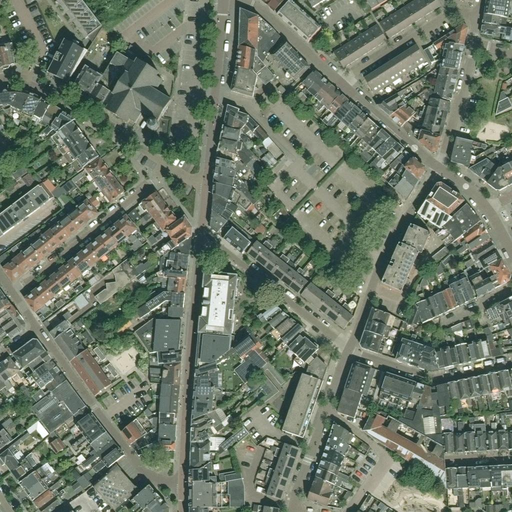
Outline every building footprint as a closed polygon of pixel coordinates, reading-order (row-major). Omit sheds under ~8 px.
[(81,0),(68,0),(63,4),(69,13),(83,2),(81,0)] [(274,13),(285,0),(269,0),(266,5),(270,9),(274,13)] [(321,3),(319,0),(302,0),(303,0),(307,0),(313,9),(321,3)] [(387,1),(386,0),(365,0),(372,10),(387,1)] [(432,12),(424,0),(416,0),(413,2),(423,18),(432,12)] [(441,6),(436,0),(424,0),(432,12),(441,6)] [(511,2),(507,1),(501,0),(486,0),(487,0),(486,6),(504,9),(507,10),(509,10),(511,2)] [(306,15),(298,8),(291,1),(277,15),(285,22),(292,29),(306,15)] [(83,2),(69,13),(76,21),(90,11),(83,2)] [(423,18),(413,2),(405,7),(415,23),(423,18)] [(507,19),(507,16),(508,16),(509,10),(507,10),(504,9),(486,6),(484,12),(484,15),(507,19)] [(415,23),(405,7),(396,13),(406,29),(415,23)] [(255,55),(263,64),(268,55),(277,41),(280,36),(272,29),(259,17),(240,9),(240,10),(239,28),(239,46),(256,52),(255,54),(255,55)] [(90,11),(76,21),(82,30),(96,19),(90,11)] [(406,29),(396,13),(387,18),(397,34),(406,29)] [(308,43),(321,29),(313,21),(306,15),(292,29),(300,36),(308,43)] [(505,27),(507,19),(484,15),(483,17),(484,17),(483,24),(505,27)] [(397,34),(387,18),(379,24),(389,40),(397,34)] [(92,43),(93,44),(103,28),(96,19),(82,30),(88,37),(91,42),(92,43)] [(11,26),(15,35),(27,30),(23,21),(11,26)] [(481,34),(487,35),(488,38),(491,38),(492,36),(498,37),(499,31),(510,33),(509,35),(511,35),(511,28),(505,27),(483,24),(481,34)] [(386,41),(376,25),(368,31),(378,47),(386,41)] [(464,46),(468,28),(463,25),(431,46),(435,51),(436,50),(437,51),(443,47),(443,46),(447,45),(447,44),(464,46)] [(378,47),(368,31),(359,37),(369,52),(378,47)] [(369,52),(359,37),(350,42),(360,58),(369,52)] [(87,52),(86,52),(65,41),(59,51),(58,54),(58,53),(54,61),(54,62),(48,73),(67,83),(71,78),(87,52)] [(310,68),(295,53),(296,53),(285,42),(271,56),(288,73),(287,73),(296,82),(310,68)] [(360,58),(350,42),(342,48),(352,63),(360,58)] [(14,51),(13,44),(5,46),(5,44),(0,44),(0,68),(1,68),(2,68),(4,70),(8,69),(9,66),(11,65),(15,65),(12,51),(14,51)] [(461,54),(464,46),(447,44),(447,45),(443,46),(443,47),(442,51),(461,54)] [(254,72),(258,77),(265,86),(275,78),(263,64),(255,55),(255,54),(256,52),(239,46),(239,48),(237,57),(236,67),(254,72)] [(426,61),(421,53),(416,46),(407,51),(417,67),(426,61)] [(352,63),(342,48),(333,53),(343,69),(352,63)] [(436,62),(428,48),(424,51),(431,64),(436,62)] [(417,67),(407,51),(399,57),(409,73),(417,67)] [(438,61),(442,60),(459,63),(461,54),(442,51),(440,51),(439,54),(440,54),(438,61)] [(156,91),(162,81),(157,77),(159,74),(137,60),(135,64),(117,53),(102,78),(89,100),(101,107),(103,104),(108,107),(106,111),(127,124),(130,120),(135,124),(142,113),(143,114),(143,115),(144,116),(144,115),(150,118),(149,119),(150,119),(151,119),(152,119),(150,121),(150,122),(148,125),(149,129),(152,131),(156,130),(159,127),(158,123),(162,116),(163,117),(168,108),(167,107),(171,101),(171,100),(170,99),(170,100),(164,97),(165,96),(163,95),(163,96),(158,93),(159,92),(158,92),(157,92),(156,91)] [(409,73),(399,57),(390,62),(400,78),(409,73)] [(439,64),(438,67),(458,71),(459,63),(442,60),(441,64),(439,64)] [(400,78),(390,62),(382,68),(392,84),(400,78)] [(89,100),(102,78),(86,67),(83,72),(80,71),(74,79),(77,81),(74,86),(82,91),(80,95),(89,100)] [(253,98),(258,77),(254,72),(236,67),(236,68),(231,92),(253,98)] [(458,71),(438,67),(437,71),(439,72),(438,75),(456,79),(458,71)] [(392,84),(382,68),(373,73),(383,89),(392,84)] [(304,96),(321,77),(314,71),(303,84),(306,88),(301,93),(304,96)] [(383,89),(373,73),(364,79),(374,95),(383,89)] [(431,81),(436,82),(454,86),(456,79),(438,75),(437,80),(432,79),(431,81)] [(314,97),(328,83),(321,77),(304,96),(300,100),(303,103),(307,98),(311,94),(314,97)] [(435,90),(452,94),(454,86),(436,82),(435,90)] [(316,109),(335,89),(328,83),(314,97),(318,101),(314,106),(316,109)] [(286,91),(281,86),(277,89),(282,95),(286,91)] [(328,110),(341,95),(335,89),(316,109),(319,111),(324,107),(328,110)] [(432,97),(433,97),(450,101),(452,94),(435,90),(434,93),(431,89),(428,90),(432,97)] [(433,99),(433,97),(432,97),(428,90),(427,90),(423,92),(428,101),(430,101),(428,107),(431,108),(448,112),(450,103),(433,99)] [(400,100),(401,100),(404,98),(405,97),(403,94),(401,91),(378,106),(385,112),(400,100)] [(11,106),(17,95),(17,92),(13,92),(12,92),(0,93),(0,105),(8,116),(11,109),(10,109),(11,106)] [(21,114),(31,95),(24,93),(20,92),(17,92),(17,95),(11,106),(10,109),(11,109),(8,116),(9,118),(11,110),(13,110),(13,112),(21,115),(21,114)] [(33,116),(42,100),(36,97),(31,95),(21,114),(25,115),(24,117),(31,120),(33,116)] [(326,126),(348,101),(341,95),(328,110),(332,113),(328,118),(327,117),(322,122),(326,126)] [(405,106),(406,105),(408,104),(404,98),(401,100),(400,100),(385,112),(390,117),(405,106)] [(40,125),(50,105),(42,100),(33,116),(37,119),(34,125),(37,127),(40,125)] [(341,122),(355,107),(348,101),(326,126),(329,128),(337,119),(341,122)] [(509,106),(504,105),(498,104),(498,105),(497,110),(496,116),(508,110),(509,106)] [(59,120),(63,113),(50,105),(40,125),(45,128),(47,124),(53,127),(57,119),(59,120)] [(415,114),(411,111),(406,105),(405,106),(390,117),(402,127),(407,122),(412,117),(415,114)] [(259,127),(248,116),(239,113),(239,110),(228,106),(227,113),(243,122),(246,124),(252,130),(266,148),(273,143),(259,127)] [(446,121),(448,112),(431,108),(428,107),(424,106),(422,112),(420,111),(419,114),(446,121)] [(347,128),(361,112),(355,107),(341,122),(345,126),(341,130),(344,132),(347,128)] [(354,134),(369,119),(361,112),(347,128),(351,132),(344,140),(348,143),(353,136),(355,135),(354,134)] [(58,133),(72,122),(75,120),(63,113),(59,120),(57,119),(53,127),(51,130),(49,128),(43,132),(47,136),(53,131),(58,133)] [(246,124),(243,122),(227,113),(224,126),(241,129),(241,130),(245,135),(252,130),(246,124)] [(444,130),(446,121),(419,114),(419,117),(425,119),(424,124),(443,129),(444,130)] [(354,134),(355,135),(358,138),(350,148),(353,151),(356,147),(361,141),(375,125),(369,119),(354,134)] [(58,146),(79,131),(77,127),(76,128),(72,122),(58,133),(52,137),(58,146)] [(416,130),(407,122),(402,127),(414,138),(414,136),(415,131),(416,130)] [(441,138),(443,129),(424,124),(422,129),(416,128),(416,129),(416,130),(415,131),(441,138)] [(368,147),(382,131),(375,125),(361,141),(368,147)] [(245,135),(241,130),(241,129),(224,126),(221,139),(239,142),(242,142),(244,142),(245,137),(246,136),(245,135)] [(64,155),(65,155),(85,140),(81,134),(82,134),(79,131),(58,146),(58,149),(62,155),(64,155)] [(376,152),(391,138),(389,137),(389,138),(384,133),(382,131),(368,147),(360,157),(367,163),(372,157),(368,153),(372,149),(376,152)] [(437,154),(441,138),(415,131),(414,136),(420,137),(419,142),(433,155),(437,154)] [(372,169),(397,144),(395,143),(391,139),(391,138),(376,152),(376,153),(374,155),(377,158),(369,167),(372,169)] [(219,151),(236,154),(236,153),(238,154),(242,159),(247,165),(252,161),(251,160),(255,157),(244,143),(242,143),(242,142),(239,142),(221,139),(219,151)] [(486,150),(487,146),(482,145),(457,139),(455,147),(464,149),(472,151),(473,147),(481,149),(486,150)] [(71,164),(93,148),(90,145),(89,146),(85,140),(65,155),(71,164)] [(397,144),(372,169),(375,173),(379,176),(383,171),(379,168),(386,161),(389,164),(404,150),(399,146),(397,144)] [(460,165),(464,149),(455,147),(451,163),(460,165)] [(83,169),(99,158),(94,152),(95,152),(93,148),(71,164),(73,168),(79,164),(83,169)] [(487,158),(496,153),(494,148),(484,153),(484,154),(487,158)] [(475,152),(472,151),(464,149),(460,165),(463,166),(468,169),(469,168),(472,157),(474,158),(475,152)] [(240,161),(242,159),(238,154),(236,153),(236,154),(219,151),(219,152),(218,159),(234,164),(235,161),(239,161),(240,161)] [(487,158),(486,159),(486,160),(469,170),(479,178),(492,162),(495,158),(494,157),(501,153),(500,151),(496,153),(487,158)] [(425,168),(405,152),(397,159),(403,165),(407,168),(407,169),(419,181),(425,172),(425,168)] [(270,169),(277,163),(269,154),(261,161),(269,170),(270,169)] [(487,158),(484,154),(475,159),(477,161),(473,163),(474,165),(486,159),(487,158)] [(30,166),(23,157),(19,160),(26,169),(30,166)] [(249,171),(240,161),(239,161),(235,161),(234,164),(218,159),(216,167),(233,171),(235,173),(235,174),(241,181),(241,180),(243,179),(242,177),(249,171)] [(94,181),(108,170),(107,169),(108,167),(106,165),(104,165),(103,163),(103,164),(100,160),(85,171),(88,175),(89,174),(94,181)] [(511,184),(511,171),(505,160),(504,160),(505,161),(503,162),(504,163),(503,163),(505,167),(501,169),(504,175),(503,175),(509,186),(511,184)] [(492,162),(479,178),(487,184),(498,169),(493,165),(493,163),(492,162)] [(419,181),(407,169),(407,168),(403,165),(401,168),(405,171),(403,175),(401,174),(400,175),(415,189),(419,181)] [(235,173),(233,171),(216,167),(215,174),(234,179),(235,180),(244,188),(248,193),(251,191),(241,180),(241,181),(235,174),(235,173)] [(386,183),(396,172),(391,167),(381,178),(386,183)] [(509,186),(503,175),(504,175),(501,169),(498,170),(498,169),(487,184),(496,191),(497,191),(499,191),(500,191),(507,187),(506,187),(508,186),(508,187),(509,186)] [(115,181),(113,178),(112,176),(113,174),(111,172),(109,172),(108,170),(94,181),(99,187),(97,188),(100,192),(115,181)] [(264,174),(262,173),(260,170),(254,175),(259,179),(260,178),(264,174)] [(75,183),(82,177),(80,174),(72,180),(75,183)] [(234,179),(215,174),(215,179),(214,184),(234,188),(238,190),(241,192),(260,215),(267,209),(261,201),(257,204),(248,193),(244,188),(235,180),(234,179)] [(413,191),(397,175),(388,184),(407,200),(407,201),(413,191)] [(42,183),(36,176),(35,177),(33,178),(38,186),(42,183)] [(54,191),(47,181),(44,184),(51,193),(54,191)] [(67,184),(73,192),(77,189),(70,181),(67,184)] [(110,203),(124,193),(122,191),(123,189),(121,186),(119,187),(115,181),(100,192),(104,197),(105,196),(110,203)] [(51,193),(44,184),(0,215),(0,237),(54,198),(55,197),(51,193)] [(241,192),(238,190),(234,188),(214,184),(214,195),(219,196),(228,201),(228,202),(232,204),(236,207),(238,204),(249,213),(249,214),(255,220),(256,219),(260,215),(241,192)] [(464,202),(460,197),(441,184),(437,185),(432,192),(444,199),(440,206),(451,213),(464,202)] [(65,194),(59,187),(54,191),(51,193),(55,197),(57,200),(65,194)] [(451,213),(440,206),(444,199),(432,192),(426,201),(452,218),(454,216),(451,213)] [(163,203),(159,198),(160,196),(159,195),(157,195),(156,193),(139,206),(143,211),(144,212),(146,211),(149,214),(163,203)] [(232,204),(228,202),(228,201),(219,196),(214,195),(213,202),(215,202),(233,213),(235,215),(238,210),(247,216),(249,214),(249,213),(238,204),(236,207),(232,204)] [(94,197),(87,203),(93,209),(99,204),(94,197)] [(434,233),(452,218),(426,201),(418,214),(426,220),(424,222),(434,233)] [(93,209),(87,203),(87,202),(86,202),(81,206),(80,205),(76,208),(87,222),(92,218),(93,218),(95,216),(95,215),(97,214),(93,209)] [(212,211),(227,223),(233,213),(215,202),(213,202),(213,205),(212,211)] [(157,223),(170,212),(169,211),(170,209),(168,207),(166,207),(165,206),(163,203),(149,214),(140,221),(143,224),(146,222),(153,217),(157,222),(157,223)] [(453,243),(481,221),(467,205),(454,216),(452,218),(434,233),(446,248),(453,243)] [(87,222),(76,208),(67,216),(68,217),(78,230),(80,228),(81,228),(83,226),(83,225),(87,222)] [(289,215),(283,208),(277,213),(285,223),(290,219),(291,219),(291,218),(290,217),(289,215)] [(142,219),(135,210),(129,215),(135,224),(142,219)] [(233,229),(227,223),(212,211),(210,226),(211,229),(217,234),(223,240),(233,229)] [(163,233),(177,222),(175,219),(175,218),(174,217),(175,216),(172,212),(171,213),(170,212),(157,223),(157,222),(153,225),(158,232),(160,230),(163,233)] [(285,223),(277,213),(272,217),(281,226),(285,223)] [(131,234),(137,230),(126,216),(124,218),(123,218),(121,220),(121,221),(117,224),(128,239),(128,238),(133,245),(137,250),(142,246),(134,236),(133,237),(131,234)] [(78,230),(68,217),(63,221),(62,220),(58,223),(69,237),(74,233),(77,231),(77,230),(78,230)] [(172,240),(191,226),(187,220),(185,217),(177,222),(163,233),(156,238),(158,242),(168,235),(172,240)] [(460,249),(486,231),(485,229),(485,228),(484,229),(481,223),(481,222),(481,221),(463,235),(465,239),(461,242),(462,245),(459,247),(460,249)] [(69,237),(58,223),(54,226),(55,227),(49,232),(59,245),(61,243),(62,243),(64,241),(65,240),(69,237)] [(128,239),(117,224),(112,228),(111,228),(109,230),(109,231),(107,232),(118,245),(124,240),(125,241),(128,239)] [(419,261),(416,259),(419,253),(422,254),(431,234),(411,225),(402,245),(399,243),(382,283),(401,292),(405,285),(408,286),(410,281),(407,279),(410,272),(413,265),(416,266),(419,261)] [(169,255),(192,237),(192,229),(191,226),(172,240),(172,241),(171,242),(159,250),(164,257),(162,258),(163,259),(169,255)] [(255,232),(261,237),(267,231),(261,226),(255,232)] [(246,240),(233,229),(223,240),(242,255),(251,244),(246,240)] [(59,245),(49,232),(44,236),(39,230),(35,233),(50,252),(55,248),(56,248),(58,246),(59,245)] [(253,231),(246,240),(251,244),(258,236),(253,231)] [(279,231),(275,236),(281,241),(285,236),(279,231)] [(472,253),(491,241),(491,240),(487,234),(488,234),(487,233),(486,232),(486,231),(460,249),(458,251),(460,254),(469,248),(472,253)] [(118,245),(107,232),(106,233),(105,233),(103,235),(102,236),(98,239),(110,254),(114,250),(113,249),(118,245)] [(50,252),(35,233),(29,237),(34,243),(36,241),(37,242),(31,247),(41,260),(43,258),(44,258),(46,256),(46,255),(50,252)] [(189,256),(192,237),(169,255),(189,256)] [(110,254),(98,239),(93,243),(91,245),(90,246),(89,247),(99,260),(105,255),(106,256),(110,254)] [(479,261),(497,250),(491,241),(472,253),(471,254),(473,258),(467,261),(467,262),(464,264),(467,269),(476,263),(479,261)] [(256,261),(269,244),(266,242),(262,246),(257,242),(247,254),(256,261)] [(264,267),(274,256),(269,252),(272,247),(273,245),(270,243),(269,244),(256,261),(264,267)] [(453,243),(446,248),(449,251),(456,246),(453,243)] [(41,260),(31,247),(26,251),(25,250),(21,253),(32,267),(37,263),(38,263),(40,261),(40,260),(41,260)] [(99,260),(89,247),(87,248),(85,250),(84,251),(80,254),(91,269),(96,265),(95,264),(99,260)] [(434,265),(449,253),(445,247),(429,260),(434,265)] [(484,270),(502,260),(497,250),(479,261),(481,265),(484,270)] [(32,267),(21,253),(18,256),(18,257),(12,262),(22,275),(25,273),(26,273),(28,271),(28,270),(32,267)] [(91,269),(80,254),(75,258),(74,259),(72,260),(72,261),(71,262),(81,275),(84,279),(90,274),(88,271),(91,269)] [(189,256),(169,255),(163,259),(165,261),(164,262),(188,264),(189,256)] [(273,274),(286,258),(283,255),(279,260),(274,256),(264,267),(273,274)] [(281,281),(291,269),(286,265),(292,257),(289,255),(286,258),(273,274),(281,281)] [(445,267),(455,259),(452,255),(442,263),(445,267)] [(135,270),(127,260),(111,273),(115,278),(116,285),(106,286),(106,291),(105,291),(95,299),(100,306),(126,286),(136,279),(140,276),(139,276),(135,270)] [(490,278),(507,269),(502,260),(484,270),(488,275),(489,275),(490,278)] [(22,275),(12,262),(7,266),(7,265),(2,268),(13,283),(19,278),(20,278),(21,276),(22,275)] [(81,275),(71,262),(69,263),(68,263),(66,265),(66,266),(61,269),(73,284),(77,280),(76,279),(81,275)] [(187,272),(188,264),(164,262),(164,268),(164,269),(187,272)] [(483,271),(484,270),(481,265),(478,267),(476,263),(467,269),(465,270),(469,278),(473,276),(471,271),(476,268),(479,273),(483,271)] [(147,270),(142,264),(135,270),(139,276),(147,270)] [(290,288),(303,271),(299,268),(296,273),(291,269),(281,281),(290,288)] [(73,284),(61,269),(57,273),(56,273),(54,275),(54,276),(52,277),(62,290),(68,285),(69,287),(73,284)] [(186,281),(187,272),(164,269),(156,275),(157,279),(186,281)] [(509,282),(511,276),(507,269),(490,278),(489,279),(495,289),(509,282)] [(298,295),(308,283),(302,279),(306,274),(303,271),(290,288),(298,295)] [(479,273),(473,276),(469,278),(475,288),(478,298),(493,290),(487,280),(483,271),(479,273)] [(310,303),(319,291),(314,287),(323,276),(319,273),(311,284),(301,296),(310,303)] [(476,300),(467,279),(465,273),(458,276),(456,277),(467,304),(476,300)] [(142,274),(140,276),(136,279),(141,284),(146,280),(142,274)] [(233,316),(237,277),(205,274),(205,275),(204,287),(204,288),(205,289),(204,300),(204,304),(203,308),(204,308),(203,319),(201,319),(201,320),(200,332),(199,332),(199,333),(200,334),(231,336),(231,334),(235,334),(237,316),(233,316)] [(62,290),(52,277),(51,278),(50,278),(48,280),(47,281),(43,284),(54,299),(59,295),(57,294),(62,290)] [(467,304),(456,277),(448,281),(458,307),(467,304)] [(141,284),(136,279),(126,286),(128,289),(130,292),(137,287),(140,284),(141,284)] [(186,287),(186,281),(157,279),(157,283),(162,283),(162,285),(186,287)] [(261,291),(247,279),(244,283),(245,286),(255,294),(258,294),(261,291)] [(458,307),(448,281),(444,283),(447,291),(442,293),(450,311),(458,307)] [(54,299),(43,284),(38,288),(37,288),(35,290),(35,291),(34,292),(44,305),(50,300),(51,302),(54,299)] [(185,294),(186,287),(162,285),(161,291),(156,295),(155,293),(151,295),(154,300),(165,292),(185,294)] [(347,289),(343,294),(349,299),(353,294),(347,289)] [(318,309),(331,293),(328,290),(324,295),(319,291),(310,303),(318,309)] [(441,315),(450,311),(442,293),(437,295),(435,291),(432,293),(441,315)] [(44,305),(34,292),(32,293),(29,295),(29,296),(24,300),(42,322),(45,319),(41,315),(42,314),(39,311),(41,309),(40,308),(44,305)] [(184,303),(185,294),(165,292),(154,300),(147,305),(135,313),(141,320),(164,304),(163,309),(166,309),(170,309),(183,309),(184,303)] [(327,316),(336,304),(331,300),(335,296),(331,293),(318,309),(327,316)] [(432,319),(441,315),(432,293),(428,295),(430,299),(425,301),(432,319)] [(432,319),(425,301),(423,294),(419,296),(421,303),(414,306),(420,317),(423,323),(432,319)] [(78,313),(88,306),(82,296),(71,303),(78,313)] [(503,312),(505,311),(511,307),(511,297),(486,312),(489,318),(498,315),(498,316),(503,313),(503,312)] [(0,315),(11,307),(6,300),(0,304),(0,315)] [(135,313),(147,305),(143,300),(132,308),(135,313)] [(267,322),(281,311),(272,304),(257,317),(263,325),(267,321),(267,322)] [(335,323),(348,306),(345,304),(341,308),(336,304),(327,316),(335,323)] [(344,330),(353,318),(348,314),(352,309),(348,306),(335,323),(344,330)] [(416,326),(420,317),(414,306),(407,324),(416,328),(417,326),(416,326)] [(0,315),(0,324),(1,325),(3,324),(17,314),(11,307),(0,315)] [(511,318),(511,307),(505,311),(507,315),(501,318),(503,322),(511,318)] [(182,318),(183,309),(170,309),(166,309),(166,317),(169,317),(172,318),(182,318)] [(390,316),(390,315),(373,309),(369,320),(387,327),(391,317),(390,316)] [(268,334),(269,333),(289,317),(281,311),(267,322),(271,326),(265,331),(268,334)] [(55,341),(70,328),(72,326),(68,321),(72,318),(69,313),(61,319),(64,323),(54,330),(47,321),(42,324),(50,334),(55,341)] [(0,335),(0,336),(22,321),(17,314),(3,324),(1,325),(3,329),(0,330),(0,335)] [(270,333),(277,342),(280,339),(297,324),(289,317),(269,333),(268,334),(268,335),(270,333)] [(180,336),(181,328),(181,326),(181,322),(157,320),(155,318),(135,333),(138,337),(180,336)] [(504,327),(511,324),(511,326),(511,318),(503,322),(504,324),(503,324),(504,327)] [(387,339),(391,328),(387,327),(369,320),(365,332),(383,338),(383,337),(387,339)] [(17,334),(22,331),(21,331),(25,328),(25,326),(22,321),(0,336),(2,339),(8,335),(10,339),(17,334)] [(81,321),(76,324),(80,329),(85,326),(81,321)] [(297,324),(280,339),(284,342),(276,350),(279,353),(304,330),(297,324)] [(462,331),(461,324),(451,329),(452,333),(462,331)] [(246,326),(240,331),(246,338),(252,334),(246,326)] [(60,348),(76,336),(74,334),(74,335),(71,330),(70,328),(55,341),(60,348)] [(383,338),(365,332),(360,346),(362,349),(381,355),(384,346),(381,345),(383,338)] [(196,378),(213,374),(218,372),(228,365),(239,357),(244,363),(245,362),(251,369),(253,367),(258,373),(262,370),(269,363),(271,362),(255,345),(258,342),(252,334),(246,338),(230,351),(214,363),(197,368),(197,369),(196,378)] [(230,351),(231,336),(200,334),(198,352),(197,368),(214,363),(230,351)] [(65,355),(81,343),(80,342),(79,342),(76,338),(77,337),(76,336),(60,348),(65,355)] [(180,348),(180,336),(138,337),(149,354),(179,351),(180,348)] [(314,354),(318,350),(317,349),(318,346),(315,343),(312,344),(305,338),(304,340),(300,336),(287,348),(297,357),(294,360),(301,366),(300,367),(300,368),(301,368),(302,367),(306,363),(314,354)] [(490,350),(488,344),(487,339),(476,342),(480,361),(485,360),(484,359),(491,357),(490,350)] [(407,364),(407,363),(414,344),(403,340),(402,344),(400,350),(397,356),(396,360),(407,364)] [(12,361),(20,372),(29,365),(46,353),(41,347),(42,347),(37,341),(33,341),(28,344),(29,345),(18,353),(17,352),(13,356),(18,362),(16,363),(14,359),(12,361)] [(418,367),(425,348),(426,344),(425,344),(425,342),(423,341),(423,346),(424,347),(414,344),(407,363),(418,367)] [(438,370),(434,351),(435,348),(435,347),(435,346),(426,343),(426,344),(425,344),(426,342),(425,342),(425,344),(426,344),(425,348),(418,367),(431,371),(431,372),(438,370)] [(449,368),(443,344),(444,344),(443,342),(439,344),(440,350),(435,351),(436,349),(435,348),(434,351),(438,370),(444,368),(444,369),(449,368)] [(480,361),(476,342),(465,344),(470,362),(476,361),(476,362),(480,361)] [(70,363),(87,351),(85,349),(84,349),(81,345),(82,345),(81,343),(65,355),(70,363)] [(459,365),(455,347),(449,348),(448,343),(444,344),(443,344),(449,368),(453,367),(453,366),(459,365)] [(470,362),(465,344),(455,347),(459,365),(470,363),(470,362)] [(93,351),(98,356),(102,353),(98,348),(93,351)] [(503,355),(502,349),(490,350),(491,357),(491,358),(503,355)] [(77,371),(94,359),(87,351),(70,363),(77,371)] [(164,365),(181,362),(182,351),(179,351),(149,354),(158,353),(159,365),(164,365)] [(31,375),(51,360),(46,353),(29,365),(32,370),(26,374),(28,378),(31,376),(31,375)] [(106,359),(102,353),(98,356),(102,362),(106,359)] [(303,439),(328,368),(319,359),(314,354),(306,363),(308,365),(309,366),(307,371),(305,370),(283,432),(282,434),(285,435),(292,437),(293,435),(303,439)] [(244,386),(257,375),(258,373),(253,367),(251,369),(245,362),(244,363),(239,357),(228,365),(218,372),(213,374),(196,378),(196,379),(195,388),(195,389),(226,391),(226,392),(226,393),(229,400),(244,386)] [(12,361),(10,358),(2,364),(2,363),(1,364),(11,378),(12,377),(14,375),(17,374),(21,379),(22,379),(23,380),(25,378),(20,372),(12,361)] [(94,359),(77,371),(83,380),(100,368),(94,359)] [(36,383),(56,367),(51,360),(31,375),(31,376),(35,381),(36,383)] [(269,363),(262,370),(258,373),(257,375),(264,384),(271,393),(266,396),(261,401),(264,404),(279,392),(263,373),(267,370),(281,386),(286,382),(272,366),(269,363)] [(11,378),(1,364),(0,364),(0,378),(8,391),(10,393),(12,395),(16,392),(13,388),(13,387),(8,380),(11,378)] [(106,367),(110,373),(114,370),(110,364),(106,367)] [(180,377),(181,364),(164,367),(164,370),(163,385),(180,386),(180,377)] [(362,395),(371,369),(357,364),(353,366),(345,389),(362,395)] [(41,390),(61,374),(56,367),(36,383),(39,387),(41,390)] [(89,388),(106,376),(100,368),(83,380),(89,388)] [(163,385),(164,370),(150,369),(150,384),(152,384),(163,385)] [(118,375),(114,370),(110,373),(114,378),(118,375)] [(511,396),(511,390),(508,371),(497,373),(501,392),(507,391),(509,398),(511,396)] [(389,402),(397,377),(385,373),(382,384),(379,391),(377,398),(389,402)] [(501,392),(497,373),(487,376),(491,394),(497,393),(499,400),(502,400),(501,392)] [(52,392),(66,381),(61,374),(41,390),(45,387),(49,391),(45,394),(41,390),(34,396),(32,397),(38,404),(51,394),(52,392)] [(95,397),(112,385),(106,376),(89,388),(95,397)] [(491,394),(487,376),(477,378),(481,397),(487,396),(491,414),(494,413),(494,409),(491,394)] [(254,393),(263,384),(256,377),(247,385),(254,393)] [(389,402),(398,405),(400,401),(406,380),(397,377),(389,402)] [(8,391),(0,378),(0,395),(0,397),(1,396),(0,394),(3,392),(4,394),(5,392),(8,391)] [(481,397),(477,378),(467,380),(471,399),(477,398),(479,410),(483,410),(481,397)] [(409,403),(416,383),(406,380),(400,401),(398,405),(408,408),(409,404),(409,403)] [(471,399),(467,380),(456,382),(461,401),(467,400),(468,407),(472,406),(470,399),(471,399)] [(39,421),(75,392),(66,381),(52,392),(51,394),(38,404),(30,410),(39,421)] [(461,401),(456,382),(446,385),(450,404),(457,402),(460,418),(464,417),(461,401)] [(417,410),(425,386),(416,383),(409,403),(417,406),(417,410)] [(264,384),(259,388),(266,396),(271,393),(264,384)] [(179,399),(180,386),(163,385),(162,392),(162,398),(179,399)] [(450,404),(448,392),(446,385),(436,387),(438,392),(442,421),(453,419),(454,419),(450,404)] [(444,452),(442,421),(438,392),(433,392),(432,388),(430,388),(425,386),(417,410),(416,413),(414,421),(405,419),(404,419),(407,410),(408,408),(398,405),(389,402),(377,398),(374,409),(363,432),(413,466),(447,489),(444,454),(444,452)] [(28,389),(24,392),(29,399),(32,397),(34,396),(28,389)] [(222,404),(222,395),(223,395),(223,393),(226,393),(226,392),(226,391),(195,389),(195,392),(195,393),(194,400),(194,401),(194,402),(222,404)] [(359,403),(362,395),(345,389),(342,397),(359,403)] [(24,392),(20,396),(25,403),(29,399),(24,392)] [(74,417),(86,407),(75,392),(39,421),(50,435),(54,432),(60,427),(66,423),(74,417)] [(12,396),(4,402),(7,405),(15,399),(12,396)] [(359,403),(342,397),(340,405),(357,411),(357,410),(357,411),(359,404),(359,403)] [(177,415),(179,399),(162,398),(161,413),(177,415)] [(222,406),(222,404),(194,402),(192,421),(215,412),(215,411),(222,406)] [(354,419),(357,411),(340,405),(337,413),(341,415),(354,419)] [(77,425),(91,414),(86,407),(74,417),(66,423),(68,426),(75,422),(76,423),(77,425)] [(414,421),(416,413),(407,410),(404,419),(405,419),(414,421)] [(223,425),(222,424),(223,423),(222,423),(215,412),(192,421),(192,434),(205,435),(215,427),(216,428),(219,426),(220,427),(223,425)] [(176,426),(177,419),(177,415),(161,413),(160,418),(154,418),(154,425),(156,428),(160,426),(176,427),(176,426),(177,426),(176,426)] [(506,413),(501,414),(502,432),(497,433),(498,451),(509,451),(508,432),(507,419),(507,414),(506,413)] [(82,433),(85,436),(99,425),(91,414),(77,425),(69,431),(75,438),(82,433)] [(7,428),(13,423),(10,419),(0,425),(0,426),(3,431),(4,431),(4,430),(7,428)] [(131,445),(147,434),(136,419),(124,431),(122,433),(131,445)] [(455,454),(454,435),(453,419),(442,421),(444,452),(444,454),(455,454)] [(36,430),(42,426),(38,422),(26,431),(29,435),(36,430)] [(487,452),(486,433),(485,422),(480,422),(481,433),(475,434),(477,452),(476,453),(487,452)] [(10,431),(16,427),(13,423),(7,428),(10,431)] [(354,436),(346,431),(347,430),(343,428),(343,429),(334,423),(332,428),(351,441),(354,436)] [(466,453),(465,434),(464,434),(463,423),(457,423),(458,435),(454,435),(455,454),(465,453),(466,453)] [(498,451),(497,433),(496,423),(492,423),(492,433),(486,433),(487,452),(498,452),(498,451)] [(477,452),(475,434),(475,431),(474,424),(469,425),(469,434),(465,434),(466,453),(476,453),(477,452)] [(99,425),(85,436),(71,447),(76,453),(79,450),(77,448),(87,440),(91,445),(106,433),(99,425)] [(216,428),(215,427),(205,435),(192,434),(191,443),(206,444),(214,438),(212,438),(225,428),(223,425),(220,427),(219,426),(216,428)] [(175,443),(176,427),(160,426),(156,428),(153,430),(154,434),(160,430),(159,441),(159,442),(175,443)] [(225,452),(236,442),(238,444),(249,435),(244,427),(225,443),(219,448),(219,449),(219,452),(217,452),(217,454),(215,454),(191,453),(191,471),(196,472),(210,464),(210,462),(215,462),(216,461),(217,461),(218,460),(218,459),(218,458),(218,457),(225,452)] [(351,441),(332,428),(331,432),(331,434),(348,445),(351,441)] [(0,450),(12,442),(4,431),(3,431),(0,433),(0,450)] [(29,455),(24,459),(16,447),(30,437),(29,435),(26,431),(12,442),(0,450),(0,451),(2,455),(0,456),(0,463),(2,467),(5,465),(11,472),(30,457),(29,455)] [(59,439),(54,432),(50,435),(55,442),(59,439)] [(92,453),(94,456),(112,441),(106,433),(91,445),(95,450),(91,453),(92,453)] [(147,434),(131,445),(135,451),(147,446),(149,445),(147,439),(149,437),(147,434)] [(356,450),(348,445),(331,434),(330,436),(329,437),(330,437),(327,446),(344,457),(344,458),(348,451),(353,454),(354,453),(358,455),(359,453),(355,450),(356,450)] [(219,448),(225,443),(225,439),(214,438),(206,444),(191,443),(191,453),(215,454),(217,454),(217,452),(215,452),(215,448),(219,449),(219,448)] [(55,442),(61,452),(66,448),(59,439),(55,442)] [(102,461),(118,449),(112,441),(94,456),(87,461),(82,464),(82,465),(85,468),(99,458),(102,461)] [(175,451),(175,443),(159,442),(159,441),(153,443),(153,444),(150,445),(149,445),(147,446),(150,453),(152,453),(170,451),(174,451),(175,451)] [(57,455),(61,452),(55,442),(50,445),(57,455)] [(296,460),(299,449),(285,444),(283,451),(277,449),(276,453),(296,460)] [(341,467),(344,457),(327,446),(321,461),(340,469),(344,471),(345,469),(341,467)] [(108,469),(124,456),(118,449),(102,461),(92,469),(95,474),(105,466),(108,469)] [(292,470),(296,460),(276,453),(274,457),(280,459),(278,465),(292,470)] [(87,461),(81,454),(77,458),(82,464),(87,461)] [(18,482),(33,470),(29,465),(30,462),(32,460),(30,457),(11,472),(18,482)] [(339,473),(340,469),(321,461),(319,468),(337,477),(342,479),(347,481),(349,477),(343,475),(339,473)] [(209,479),(210,472),(212,472),(211,464),(210,464),(196,472),(191,471),(191,476),(190,476),(190,483),(206,484),(207,487),(216,484),(216,478),(209,479)] [(26,493),(52,474),(54,472),(51,468),(48,469),(45,465),(36,472),(19,484),(26,493)] [(121,470),(116,465),(92,487),(114,511),(119,511),(141,493),(136,487),(135,488),(130,483),(120,471),(121,470)] [(288,480),(292,470),(278,465),(276,471),(270,469),(269,473),(288,480)] [(503,497),(508,496),(507,490),(511,489),(511,466),(501,467),(503,492),(503,497)] [(503,492),(501,467),(490,468),(492,489),(500,488),(501,492),(503,492)] [(334,485),(337,477),(319,468),(316,477),(325,481),(334,485)] [(463,489),(469,489),(468,469),(468,468),(457,469),(459,496),(459,508),(464,508),(464,496),(463,496),(463,489)] [(492,489),(490,468),(480,469),(481,493),(482,493),(482,489),(492,489)] [(459,496),(457,469),(445,470),(447,490),(453,490),(454,497),(459,496)] [(481,493),(480,469),(468,469),(469,489),(470,492),(476,492),(476,494),(480,493),(481,493)] [(76,481),(81,478),(75,470),(71,473),(76,481)] [(285,490),(288,480),(269,473),(265,483),(271,485),(285,490)] [(33,502),(49,489),(46,485),(51,482),(49,479),(53,476),(52,474),(26,493),(33,502)] [(238,475),(216,478),(216,484),(222,483),(228,482),(239,480),(238,475)] [(84,476),(80,478),(77,481),(78,483),(84,490),(86,492),(92,487),(84,476)] [(321,492),(325,481),(316,477),(313,486),(312,486),(311,489),(321,492)] [(347,481),(342,479),(337,477),(334,485),(340,487),(342,482),(347,484),(348,481),(347,481)] [(332,493),(334,486),(334,485),(325,481),(321,492),(331,496),(332,493)] [(38,509),(59,494),(56,490),(61,486),(59,482),(49,489),(33,502),(38,509)] [(77,495),(84,490),(78,483),(72,488),(77,495)] [(222,497),(222,483),(216,484),(207,487),(206,484),(190,483),(190,496),(222,497)] [(281,501),(285,490),(271,485),(268,492),(263,490),(261,494),(267,496),(281,501)] [(144,511),(160,498),(155,493),(149,486),(131,502),(135,508),(130,511),(139,511),(142,510),(144,511)] [(317,504),(321,492),(311,489),(307,500),(317,504)] [(40,511),(51,511),(61,505),(58,501),(60,499),(63,497),(62,496),(65,494),(66,493),(63,490),(59,494),(38,509),(40,511)] [(327,507),(331,496),(321,492),(317,504),(327,507)] [(372,497),(369,495),(357,511),(363,511),(368,506),(367,505),(372,497)] [(222,508),(222,497),(190,496),(190,509),(208,509),(213,509),(218,509),(220,508),(222,508)] [(169,511),(169,509),(168,508),(169,508),(164,503),(160,498),(144,511),(169,511)] [(481,509),(481,500),(481,499),(478,499),(475,502),(475,503),(469,503),(469,508),(475,508),(478,508),(482,510),(481,509)]
